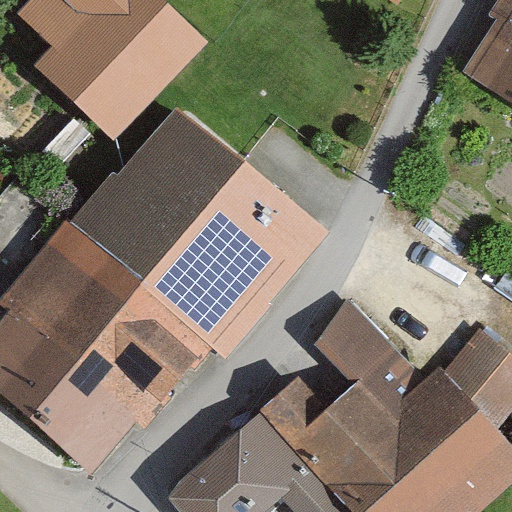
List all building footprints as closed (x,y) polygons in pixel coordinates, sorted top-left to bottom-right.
[(180,0),(35,0),(27,9),(63,43),(43,64),(123,140),(221,38),(180,0)] [(511,0),(472,66),(511,90),(511,0)] [(193,87),(0,316),(0,388),(110,481),(226,343),(242,357),(355,223),(193,87)] [(359,303),(188,493),(204,511),(289,511),(307,495),(320,511),(483,511),(511,488),(511,423),(456,361),(442,375),(359,303)] [(0,511),(20,511),(0,492),(0,511)]
